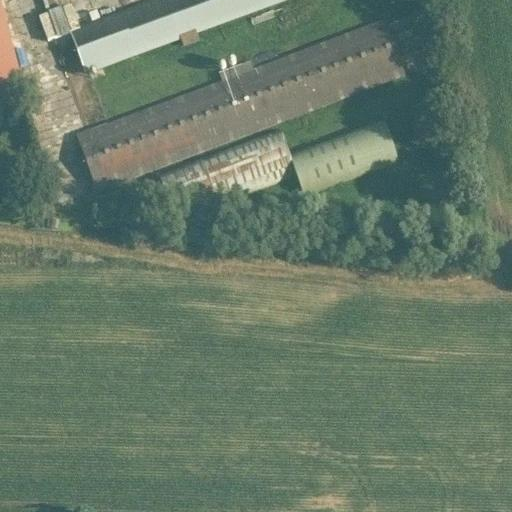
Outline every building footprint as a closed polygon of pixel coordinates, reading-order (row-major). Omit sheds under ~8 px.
[(197,31),(284,0),(174,0),(71,38),(85,74),(180,38),(184,50),(201,43),(197,31)] [(0,85),(20,80),(0,6),(0,85)] [(40,20),(49,43),(81,31),(72,8),(40,20)] [(387,26),(255,74),(251,64),(219,76),(223,86),(78,140),(97,193),(406,79),(387,26)] [(0,92),(0,105),(20,100),(17,88),(0,92)] [(175,221),(295,176),(303,196),(398,161),(383,121),(288,156),(279,133),(159,177),(175,221)] [(46,230),(57,232),(59,222),(48,220),(46,230)]
